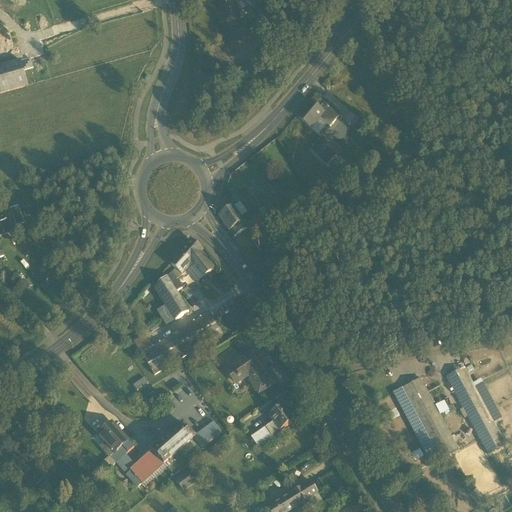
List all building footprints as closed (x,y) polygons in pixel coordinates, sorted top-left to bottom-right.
[(247,0),(241,0),(235,1),(237,10),(249,7),(247,0)] [(239,21),(237,10),(235,1),(218,5),(220,15),(218,16),(220,25),(239,21)] [(0,95),(29,87),(22,62),(0,68),(0,95)] [(296,117),(310,128),(318,119),(327,126),(330,128),(340,116),(324,104),(319,109),(310,101),(296,117)] [(318,119),(310,128),(319,135),(327,126),(318,119)] [(310,151),(326,166),(338,154),(321,138),(310,151)] [(380,174),(383,179),(396,171),(393,166),(380,174)] [(240,203),(233,208),(240,219),(247,214),(240,203)] [(15,225),(24,222),(19,205),(10,208),(15,225)] [(230,232),(234,238),(262,219),(257,212),(243,222),(240,219),(233,208),(219,217),(229,232),(230,232)] [(262,219),(264,223),(270,219),(263,208),(257,212),(262,219)] [(0,237),(12,233),(5,217),(0,218),(0,237)] [(264,223),(274,237),(280,233),(271,218),(270,219),(264,223)] [(253,243),(261,253),(267,249),(260,239),(253,243)] [(170,266),(174,269),(181,276),(184,272),(201,253),(202,252),(192,243),(191,242),(170,266)] [(184,272),(196,285),(216,270),(201,253),(184,272)] [(174,269),(155,290),(174,278),(175,280),(181,276),(174,269)] [(181,289),(175,280),(174,278),(155,290),(166,307),(175,322),(189,314),(175,293),(181,289)] [(166,328),(175,322),(166,307),(156,313),(166,328)] [(142,357),(155,378),(222,336),(209,315),(142,357)] [(134,344),(141,356),(151,349),(144,338),(134,344)] [(245,362),(244,360),(240,363),(231,350),(218,360),(225,370),(235,363),(238,367),(245,362)] [(248,378),(260,394),(271,386),(268,383),(273,380),(263,366),(261,368),(258,371),(255,366),(258,364),(251,355),(244,360),(245,362),(238,367),(235,363),(225,370),(234,382),(245,374),(248,378)] [(467,418),(488,456),(506,447),(493,423),(476,391),(464,369),(446,378),(463,410),(460,411),(464,420),(467,418)] [(245,374),(234,382),(237,386),(248,378),(245,374)] [(133,387),(137,392),(148,384),(144,379),(133,387)] [(402,389),(402,390),(440,460),(458,451),(420,380),(402,389)] [(484,387),(476,391),(493,423),(501,419),(484,387)] [(433,464),(440,460),(402,390),(393,394),(431,465),(433,463),(433,464)] [(274,423),(280,432),(293,423),(282,407),(269,416),(274,423)] [(193,439),(203,449),(222,432),(213,422),(193,439)] [(103,451),(115,465),(126,456),(133,449),(111,423),(96,436),(107,448),(103,451)] [(274,423),(265,429),(271,438),(280,432),(274,423)] [(157,449),(152,453),(163,466),(193,439),(183,427),(157,449)] [(265,429),(260,433),(266,441),(271,438),(265,429)] [(260,433),(255,436),(261,445),(266,441),(260,433)] [(257,448),(261,445),(255,436),(251,439),(257,448)] [(145,454),(148,457),(152,453),(157,449),(155,446),(145,454)] [(140,485),(163,466),(152,453),(148,457),(136,467),(129,473),(140,485)] [(115,465),(126,476),(129,473),(136,467),(126,456),(115,465)] [(126,476),(136,488),(140,485),(129,473),(126,476)] [(478,490),(493,482),(488,473),(473,482),(478,490)] [(177,482),(183,490),(194,483),(187,474),(177,482)] [(266,511),(290,511),(301,505),(317,495),(318,494),(311,483),(266,511)] [(322,501),(317,495),(301,505),(303,509),(308,506),(308,505),(310,508),(322,501)] [(241,503),(246,511),(254,506),(249,498),(241,503)]
